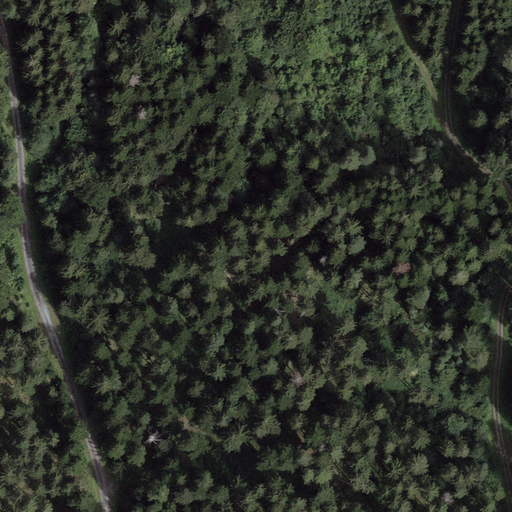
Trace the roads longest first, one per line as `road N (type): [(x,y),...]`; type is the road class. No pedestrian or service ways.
road 1 (track): [(105,511),(23,234),(19,126),(0,17)]
road 2 (track): [(511,511),(496,419),(500,311),(511,284)]
road 3 (track): [(511,197),(452,139),(448,79),(458,0)]
road 4 (track): [(452,139),(396,0)]
